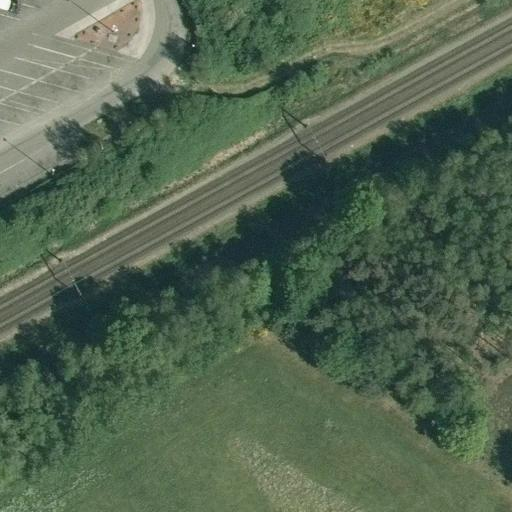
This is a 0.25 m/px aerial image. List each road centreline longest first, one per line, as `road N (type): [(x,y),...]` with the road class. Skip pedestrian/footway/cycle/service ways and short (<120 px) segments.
road 1 (track): [(0,396),(511,129)]
road 2 (track): [(151,71),(165,86),(240,91),(321,51),(391,37),(463,0)]
